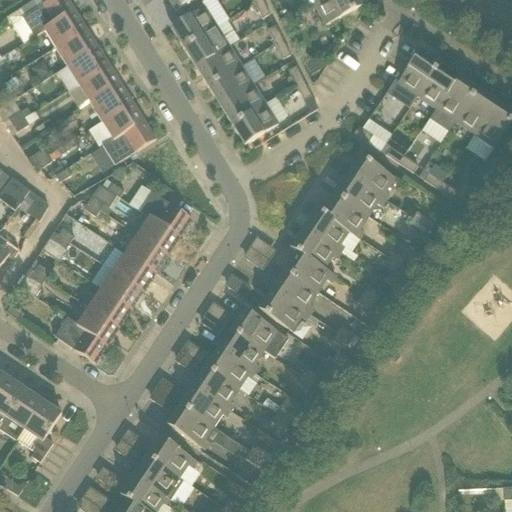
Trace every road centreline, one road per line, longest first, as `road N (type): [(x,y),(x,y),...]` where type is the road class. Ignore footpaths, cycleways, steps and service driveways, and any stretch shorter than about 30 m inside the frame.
road 1 (residential): [(120,411),(236,240),(241,215),(230,188)]
road 2 (residential): [(230,188),(327,121),(398,13)]
road 3 (residential): [(230,188),(110,0)]
road 4 (residential): [(120,411),(0,329)]
road 5 (residential): [(51,511),(120,411)]
